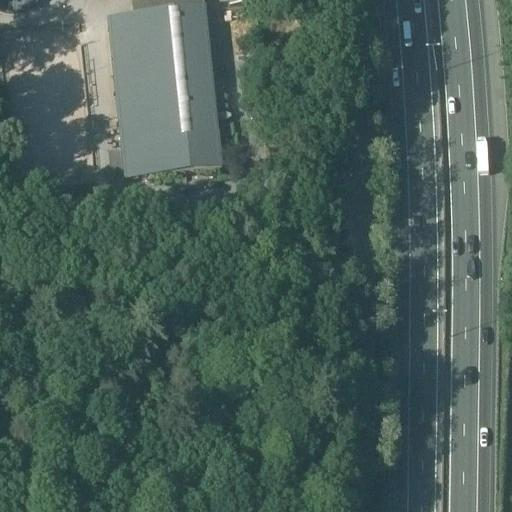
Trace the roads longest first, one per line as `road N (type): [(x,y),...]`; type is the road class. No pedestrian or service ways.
road 1 (motorway): [(404,0),(418,268),(414,511)]
road 2 (motorway): [(470,511),(467,117),(458,0)]
road 3 (unclassified): [(355,511),(348,0)]
road 4 (track): [(0,316),(207,357),(355,369)]
